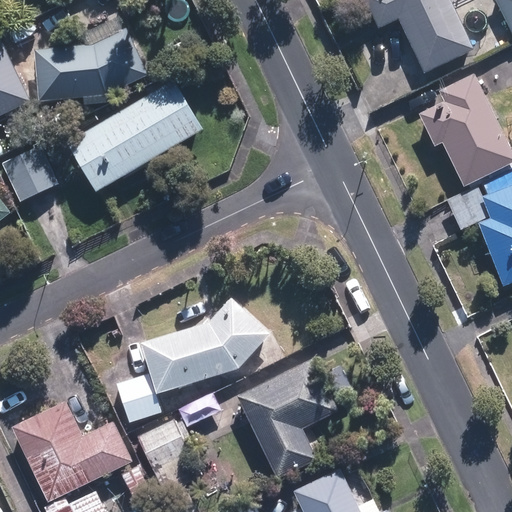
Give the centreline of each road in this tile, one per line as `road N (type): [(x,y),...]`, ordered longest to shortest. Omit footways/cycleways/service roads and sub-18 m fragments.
road 1 (residential): [(502,511),(335,163)]
road 2 (residential): [(0,323),(335,163)]
road 3 (residential): [(335,163),(256,0)]
